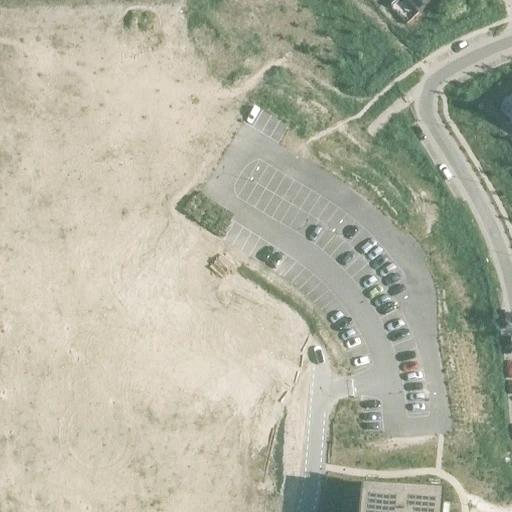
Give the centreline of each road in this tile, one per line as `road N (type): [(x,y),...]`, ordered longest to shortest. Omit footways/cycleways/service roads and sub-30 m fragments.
road 1 (residential): [(511,42),(435,81),(424,100),(426,120),(486,220),(511,290)]
road 2 (unclassified): [(303,511),(319,364)]
